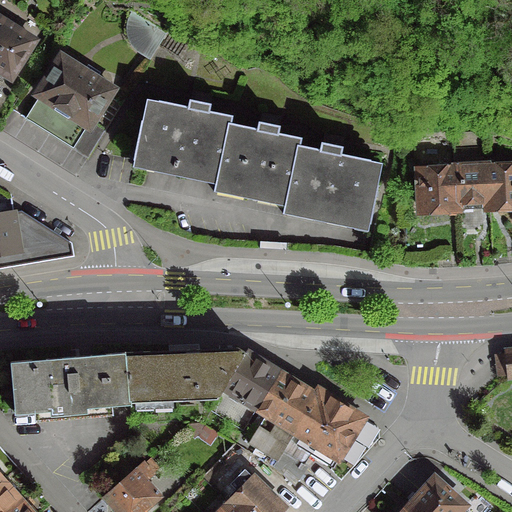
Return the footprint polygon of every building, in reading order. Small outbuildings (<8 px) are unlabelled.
[(0,18),(0,77),(5,76),(8,78),(31,41),(10,28),(14,22),(3,14),(0,18)] [(163,35),(137,18),(125,37),(151,53),(156,47),(163,35)] [(193,46),(167,29),(156,47),(182,63),(193,46)] [(35,95),(37,96),(23,119),(86,158),(102,131),(90,124),(111,90),(94,80),(98,73),(85,65),(81,71),(59,58),(35,95)] [(188,106),(147,99),(134,167),(216,184),(229,122),(230,117),(211,112),(212,103),(190,99),(188,106)] [(421,118),(407,116),(407,133),(421,133),(421,118)] [(257,128),(229,122),(216,184),(214,192),(285,206),(297,144),(299,138),(280,133),(281,126),(259,121),(257,128)] [(320,149),(297,144),(285,206),(283,214),(369,232),(383,164),(342,154),(343,147),(321,142),(320,149)] [(450,166),(451,169),(452,169),(454,209),(470,208),(470,203),(486,202),(487,202),(486,167),(487,167),(487,166),(486,166),(474,167),(474,165),(452,166),(450,166)] [(511,165),(487,167),(486,167),(487,202),(486,202),(486,208),(488,208),(511,206),(511,165)] [(451,169),(417,171),(419,211),(454,209),(452,169),(451,169)] [(19,212),(0,215),(0,267),(71,256),(69,244),(19,212)] [(287,242),(260,241),(260,248),(287,249),(287,242)] [(237,349),(124,353),(129,403),(216,400),(245,353),(237,349)] [(30,361),(9,363),(13,414),(129,404),(129,403),(124,353),(90,357),(90,356),(73,357),(72,350),(59,352),(60,359),(44,360),(44,361),(30,362),(30,361)] [(277,373),(245,353),(216,400),(209,411),(241,431),(254,409),(277,373)] [(308,392),(277,373),(254,409),(264,416),(247,444),(274,461),(280,452),(292,433),(314,396),(308,392)] [(318,391),(314,396),(292,433),(299,438),(295,445),(331,467),(361,418),(318,391)] [(155,453),(134,430),(80,477),(101,500),(104,497),(142,464),(155,453)] [(299,463),(280,452),(274,461),(270,468),(288,480),(299,463)] [(151,473),(142,464),(104,497),(113,507),(112,511),(138,511),(156,496),(142,481),(151,473)] [(456,511),(463,505),(432,478),(409,503),(418,511),(456,511)] [(240,491),(235,485),(222,498),(227,504),(235,511),(282,511),(283,511),(280,508),(280,507),(252,479),(240,491)] [(0,511),(2,511),(17,500),(0,481),(0,511)] [(22,506),(17,500),(2,511),(34,511),(29,506),(22,506)] [(418,511),(409,503),(401,511),(418,511)]
